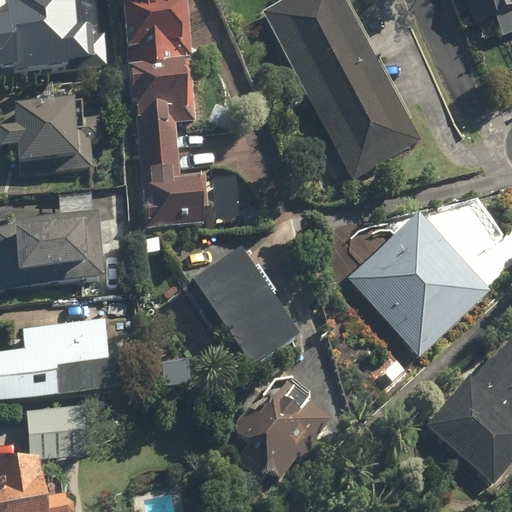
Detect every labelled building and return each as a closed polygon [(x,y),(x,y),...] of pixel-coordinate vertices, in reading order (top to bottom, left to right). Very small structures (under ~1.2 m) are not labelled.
[(0,9),(0,64),(7,64),(8,74),(106,69),(104,38),(87,38),(86,27),(76,27),(74,0),(8,0),(8,10),(0,9)] [(187,0),(166,0),(130,2),(144,220),(212,216),(210,178),(182,180),(179,124),(195,123),(187,0)] [(349,0),(301,0),(269,17),(358,189),(428,152),(349,0)] [(511,0),(461,0),(475,29),(496,19),(509,45),(511,43),(511,0)] [(103,144),(102,121),(83,121),(83,109),(16,110),(16,131),(1,131),(1,104),(0,103),(0,153),(4,153),(4,166),(95,165),(95,144),(103,144)] [(0,294),(109,288),(105,224),(95,225),(93,197),(63,199),(64,222),(0,226),(0,294)] [(498,298),(424,217),(350,283),(424,365),(498,298)] [(302,339),(244,255),(194,290),(252,374),(302,339)] [(109,331),(29,337),(30,357),(0,359),(0,404),(114,396),(109,331)] [(511,349),(432,427),(494,491),(511,472),(511,349)] [(338,424),(290,381),(231,447),(279,490),(338,424)] [(86,416),(29,420),(32,466),(89,462),(86,416)] [(46,471),(0,474),(0,511),(78,511),(78,500),(48,502),(46,471)]
